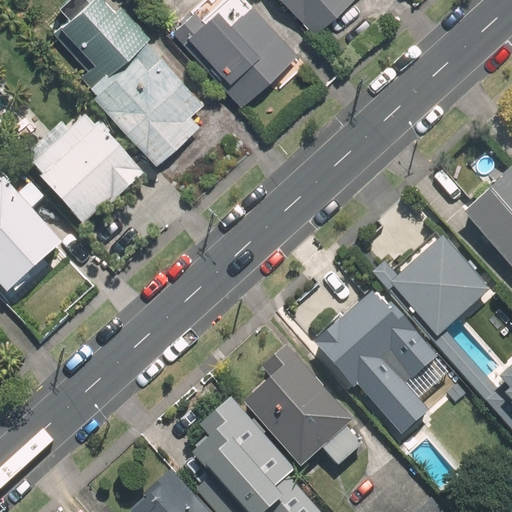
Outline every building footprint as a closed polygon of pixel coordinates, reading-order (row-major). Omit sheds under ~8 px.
[(199,106),(103,0),(82,0),(78,4),(74,0),(61,0),(38,21),(84,72),(71,83),(148,168),(193,128),(184,119),(199,106)] [(178,25),(246,99),(303,48),(260,0),(256,0),(236,19),(223,5),(211,16),(201,5),(178,25)] [(285,0),(314,31),(347,0),(285,0)] [(107,211),(141,180),(86,120),(68,136),(61,128),(28,158),(36,166),(34,167),(44,177),(41,179),(84,227),(104,208),(107,211)] [(511,169),(509,166),(459,211),(511,270),(511,169)] [(0,281),(10,292),(63,243),(5,180),(0,174),(0,281)] [(386,292),(399,282),(445,334),(495,288),(443,229),(416,253),(397,270),(388,260),(371,275),(386,292)] [(426,348),(387,304),(382,308),(368,292),(311,343),(351,388),(360,380),(405,432),(432,409),(398,371),(426,348)] [(339,461),(362,440),(347,423),(352,418),(285,342),(262,363),(272,375),(245,399),(302,463),(323,443),(339,461)] [(317,511),(226,401),(200,422),(208,432),(184,451),(234,511),(317,511)] [(511,492),(511,463),(495,479),(509,495),(511,492)] [(204,511),(166,469),(144,490),(149,496),(130,511),(204,511)] [(441,511),(429,498),(412,511),(441,511)]
